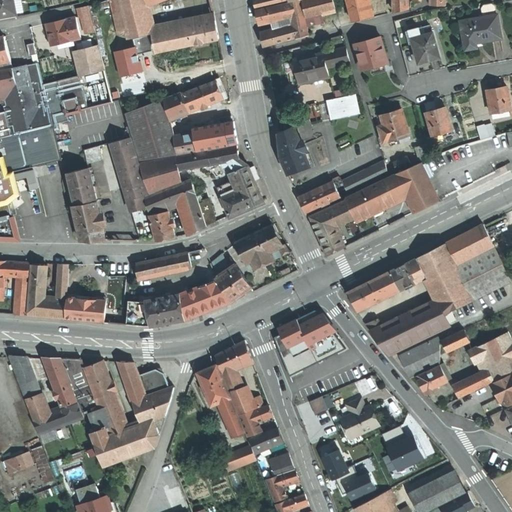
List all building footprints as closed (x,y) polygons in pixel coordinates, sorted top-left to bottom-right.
[(0,0),(0,17),(1,17),(17,14),(17,13),(13,0),(0,0)] [(13,0),(17,13),(24,11),(21,0),(13,0)] [(114,0),(127,53),(135,51),(123,0),(114,0)] [(123,0),(135,51),(156,47),(163,50),(192,44),(193,47),(209,43),(208,40),(219,38),(216,20),(153,32),(146,4),(155,0),(123,0)] [(302,0),(294,0),(288,2),(291,16),(293,27),(296,37),(309,33),(305,14),(302,0)] [(302,0),(305,14),(321,10),(336,7),(334,0),(302,0)] [(347,0),(350,11),(353,21),(369,17),(365,0),(347,0)] [(408,0),(393,0),(394,10),(402,9),(409,7),(408,0)] [(288,2),(257,9),(260,23),(291,16),(288,2)] [(492,2),(484,3),(482,6),(484,15),(496,13),(495,4),(492,2)] [(89,5),(78,8),(80,16),(83,15),(87,32),(96,30),(89,5)] [(484,15),(461,19),(466,47),(472,47),(477,46),(476,41),(502,36),(498,13),(496,13),(484,15)] [(66,18),(71,40),(81,38),(76,16),(66,18)] [(56,20),(46,23),(52,44),(63,42),(71,40),(66,18),(56,20)] [(430,24),(419,27),(422,35),(432,32),(430,24)] [(293,27),(262,35),(264,45),(296,37),(293,27)] [(419,27),(410,30),(412,38),(416,52),(418,59),(428,56),(429,59),(440,56),(437,44),(433,32),(432,32),(422,35),(419,27)] [(386,70),(384,63),(381,53),(385,52),(380,35),(355,43),(362,69),(371,67),(373,74),(386,70)] [(0,62),(2,62),(11,60),(5,36),(0,36),(0,62)] [(34,42),(28,44),(30,55),(37,53),(34,42)] [(98,44),(75,50),(89,108),(113,102),(98,44)] [(346,48),(324,54),(328,69),(351,63),(346,48)] [(324,54),(294,61),(296,68),(297,74),(305,72),(308,84),(314,83),(324,81),(330,79),(328,69),(324,54)] [(3,65),(0,65),(0,70),(13,67),(11,60),(2,62),(3,65)] [(38,61),(29,63),(32,73),(40,70),(38,61)] [(29,63),(26,64),(34,98),(37,109),(49,107),(43,83),(40,70),(32,73),(29,63)] [(17,84),(0,87),(0,100),(5,99),(6,105),(34,98),(26,64),(19,66),(13,67),(17,84)] [(13,67),(0,70),(0,87),(17,84),(13,67)] [(305,72),(297,74),(300,86),(308,84),(305,72)] [(58,80),(43,83),(49,107),(53,124),(69,120),(58,80)] [(215,81),(183,93),(189,111),(222,98),(218,90),(215,81)] [(497,87),(487,89),(491,112),(491,110),(505,108),(505,109),(510,108),(506,85),(497,87)] [(355,87),(341,89),(341,93),(342,97),(356,94),(355,87)] [(182,91),(167,97),(171,117),(189,111),(183,93),(182,91)] [(337,98),(327,100),(329,106),(332,119),(360,113),(356,94),(342,97),(337,98)] [(167,97),(145,105),(152,139),(155,157),(179,153),(176,140),(171,117),(167,97)] [(34,98),(6,105),(6,106),(12,134),(53,124),(49,107),(37,109),(34,98)] [(0,136),(12,134),(6,106),(4,106),(0,106),(0,136)] [(445,107),(426,112),(433,135),(438,134),(442,132),(442,131),(451,128),(448,117),(445,107)] [(401,109),(381,115),(384,124),(379,126),(383,141),(386,140),(389,140),(408,134),(401,109)] [(310,119),(299,123),(302,130),(313,126),(310,119)] [(491,122),(484,124),(488,136),(495,135),(491,122)] [(484,123),(476,126),(479,139),(488,136),(484,124),(484,123)] [(12,134),(0,136),(0,156),(3,168),(4,172),(61,159),(53,124),(12,134)] [(295,125),(279,131),(281,156),(285,165),(288,174),(311,166),(295,125)] [(233,130),(195,136),(197,150),(237,143),(235,130),(233,130)] [(408,134),(389,140),(391,145),(410,140),(408,134)] [(131,135),(112,141),(122,177),(132,209),(147,205),(145,194),(148,193),(131,135)] [(195,136),(176,140),(179,153),(197,150),(195,136)] [(152,139),(145,140),(149,158),(155,157),(152,139)] [(239,151),(238,144),(233,145),(177,155),(180,169),(220,162),(240,158),(239,151)] [(427,144),(416,146),(419,160),(430,155),(427,144)] [(99,145),(85,149),(88,161),(102,158),(99,145)] [(177,155),(140,162),(150,192),(182,180),(180,169),(177,155)] [(407,155),(394,161),(397,169),(399,169),(411,164),(407,155)] [(240,158),(220,162),(228,175),(232,173),(232,172),(249,164),(240,158)] [(384,160),(343,181),(349,193),(362,187),(389,174),(384,160)] [(420,162),(397,173),(407,194),(416,211),(440,200),(420,162)] [(249,164),(232,172),(232,173),(235,180),(239,190),(247,208),(265,200),(249,164)] [(89,166),(67,173),(74,204),(96,200),(89,166)] [(397,173),(387,177),(397,198),(407,194),(397,173)] [(387,177),(372,185),(381,205),(397,198),(387,177)] [(192,178),(147,195),(151,211),(152,211),(168,204),(184,199),(197,195),(192,178)] [(239,190),(235,180),(218,187),(223,196),(239,190)] [(343,181),(336,184),(342,197),(349,193),(343,181)] [(334,182),(300,198),(303,205),(306,213),(342,197),(336,184),(334,182)] [(372,185),(363,189),(372,210),(381,205),(372,185)] [(363,189),(346,197),(346,198),(355,218),(372,210),(363,189)] [(239,190),(223,196),(230,215),(247,208),(239,190)] [(197,195),(184,199),(188,212),(201,207),(199,199),(197,195)] [(345,199),(310,215),(327,255),(347,245),(338,226),(355,218),(346,198),(344,198),(345,199)] [(74,204),(73,204),(81,240),(93,239),(106,239),(96,200),(74,204)] [(147,205),(132,209),(141,240),(155,240),(147,205)] [(206,208),(202,209),(207,225),(217,220),(213,206),(206,208)] [(201,207),(188,212),(195,230),(207,225),(202,209),(201,207)] [(169,209),(151,213),(157,240),(166,238),(175,236),(169,209)] [(272,223),(236,241),(246,262),(252,259),(269,251),(279,247),(284,245),(283,243),(278,233),(272,223)] [(485,224),(448,243),(458,263),(495,244),(485,224)] [(284,245),(279,247),(282,253),(290,250),(286,242),(283,243),(284,245)] [(445,244),(418,258),(427,277),(438,299),(443,309),(445,313),(448,312),(448,311),(454,309),(473,300),(455,264),(445,244)] [(458,263),(455,264),(473,300),(484,295),(472,272),(502,257),(495,244),(458,263)] [(205,247),(188,251),(191,267),(200,285),(216,280),(214,276),(217,275),(211,261),(205,247)] [(279,247),(269,251),(273,258),(282,253),(279,247)] [(163,256),(138,262),(139,277),(180,269),(191,267),(188,251),(163,256)] [(223,251),(213,260),(218,272),(226,266),(227,265),(227,261),(223,251)] [(269,251),(252,259),(255,265),(273,258),(269,251)] [(418,258),(393,271),(401,290),(427,277),(418,258)] [(30,261),(7,260),(6,274),(17,274),(23,275),(29,275),(30,261)] [(236,262),(228,268),(220,275),(216,278),(232,300),(242,293),(252,286),(236,262)] [(40,264),(33,263),(30,290),(45,291),(46,291),(47,264),(40,264)] [(71,263),(62,263),(61,282),(69,283),(71,263)] [(228,268),(226,266),(218,272),(220,275),(228,268)] [(393,271),(350,292),(354,301),(359,310),(401,290),(393,271)] [(185,291),(181,293),(185,318),(231,301),(216,280),(200,285),(185,291)] [(69,283),(61,282),(61,296),(68,297),(68,294),(69,283)] [(22,287),(17,287),(15,313),(27,314),(29,288),(28,288),(22,287)] [(45,291),(30,290),(28,314),(66,317),(67,298),(68,298),(68,297),(61,296),(45,295),(45,291)] [(149,298),(146,301),(147,305),(150,324),(182,318),(185,318),(181,293),(149,298)] [(77,295),(68,294),(68,297),(68,298),(67,298),(66,317),(103,321),(105,319),(107,297),(98,296),(98,302),(77,300),(77,295)] [(381,326),(372,330),(379,339),(443,309),(438,299),(381,326)] [(147,305),(146,301),(128,304),(114,322),(142,324),(141,306),(147,305)] [(147,305),(141,306),(142,324),(150,324),(147,305)] [(443,309),(379,339),(389,352),(450,324),(450,323),(445,313),(443,309)] [(448,312),(445,313),(450,323),(456,320),(451,311),(448,312)] [(378,320),(366,323),(372,330),(381,326),(378,320)] [(285,323),(269,331),(268,333),(278,357),(296,351),(285,323)] [(466,330),(442,340),(448,352),(471,341),(466,330)] [(505,334),(497,338),(502,348),(511,343),(511,339),(509,332),(505,334)] [(339,334),(315,343),(326,370),(350,361),(339,334)] [(438,337),(405,353),(416,376),(417,376),(441,364),(442,362),(441,340),(438,337)] [(497,338),(470,351),(475,362),(480,360),(485,358),(491,371),(496,380),(511,372),(511,369),(507,359),(502,348),(497,338)] [(246,340),(231,348),(238,367),(254,361),(250,351),(246,340)] [(296,351),(278,357),(288,385),(326,370),(315,343),(296,351)] [(511,343),(502,348),(507,359),(511,356),(511,343)] [(231,348),(216,355),(231,390),(244,386),(237,368),(238,367),(231,348)] [(405,353),(400,355),(411,379),(416,376),(405,353)] [(28,357),(10,356),(22,384),(36,378),(28,357)] [(54,358),(46,357),(54,381),(68,375),(62,358),(54,358)] [(73,358),(64,358),(78,398),(79,401),(85,417),(91,432),(97,430),(89,410),(91,409),(87,399),(96,396),(85,367),(82,359),(73,358)] [(104,360),(85,367),(96,396),(100,405),(108,427),(110,434),(125,429),(104,360)] [(135,362),(122,361),(128,386),(142,381),(139,375),(135,362)] [(208,368),(198,372),(212,406),(219,403),(221,402),(232,398),(218,364),(208,368)] [(441,364),(417,376),(427,395),(439,389),(437,386),(449,380),(441,364)] [(156,369),(139,375),(142,381),(147,396),(170,388),(165,373),(156,369)] [(491,371),(468,382),(472,391),(496,380),(491,371)] [(511,374),(494,383),(494,384),(493,384),(497,393),(502,402),(504,401),(506,406),(511,403),(511,375),(511,374)] [(68,375),(54,381),(63,407),(79,401),(78,398),(77,399),(68,375)] [(27,399),(42,393),(37,378),(36,378),(22,384),(27,399)] [(142,381),(128,386),(138,424),(155,418),(147,396),(142,381)] [(468,382),(457,389),(461,397),(472,391),(468,382)] [(170,388),(147,396),(155,418),(155,419),(166,415),(172,396),(175,386),(170,388)] [(244,386),(231,390),(240,413),(252,409),(254,409),(250,399),(245,386),(244,386)] [(42,393),(27,399),(34,418),(50,412),(42,393)] [(325,395),(312,400),(318,413),(331,407),(325,395)] [(96,396),(87,399),(91,409),(100,405),(96,396)] [(262,396),(250,399),(254,409),(265,405),(262,396)] [(362,397),(347,404),(351,414),(367,407),(362,397)] [(232,398),(221,402),(224,408),(234,433),(238,434),(246,431),(232,398)] [(34,418),(40,434),(51,430),(56,429),(55,428),(85,417),(79,401),(63,407),(50,412),(34,418)] [(270,404),(240,414),(249,436),(263,430),(259,420),(274,416),(272,410),(270,404)] [(89,410),(97,430),(97,431),(108,427),(100,405),(91,409),(89,410)] [(351,414),(344,417),(349,428),(353,427),(356,435),(380,425),(376,416),(371,405),(367,407),(351,414)] [(125,429),(110,434),(120,460),(155,447),(160,433),(155,419),(155,418),(138,424),(125,429)] [(404,424),(386,432),(390,441),(408,433),(404,424)] [(97,430),(91,432),(97,445),(104,466),(120,460),(110,434),(108,427),(97,431),(97,430)] [(279,427),(261,434),(267,448),(285,441),(282,434),(279,427)] [(40,434),(39,434),(42,442),(54,438),(51,430),(40,434)] [(38,431),(29,435),(44,474),(53,471),(42,442),(39,434),(38,431)] [(261,433),(253,436),(259,451),(267,448),(261,434),(261,433)] [(400,469),(434,459),(427,434),(393,443),(400,469)] [(27,445),(15,449),(19,458),(30,454),(27,445)] [(251,445),(223,457),(228,470),(257,459),(251,445)] [(378,469),(360,476),(347,446),(329,454),(349,502),(385,487),(378,469)] [(15,449),(4,454),(7,463),(19,458),(15,449)] [(292,459),(271,466),(274,474),(295,467),(292,459)] [(296,469),(280,474),(284,486),(301,480),(298,475),(296,469)] [(457,472),(412,494),(420,511),(423,511),(466,491),(457,472)] [(280,474),(267,479),(276,502),(289,498),(284,486),(280,474)] [(391,489),(380,495),(389,511),(397,511),(402,510),(391,489)] [(306,494),(287,500),(290,511),(293,510),(310,504),(308,499),(306,494)] [(389,511),(380,495),(359,506),(361,511),(389,511)] [(105,496),(84,503),(87,511),(111,511),(108,503),(105,496)] [(287,500),(277,504),(280,511),(293,511),(293,510),(290,511),(287,500)] [(86,511),(83,503),(78,506),(79,511),(86,511)]
